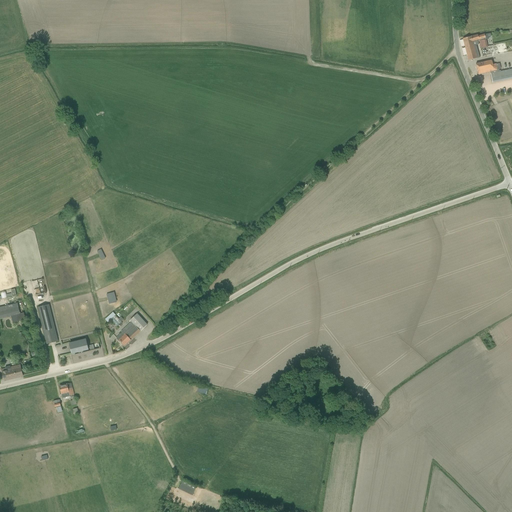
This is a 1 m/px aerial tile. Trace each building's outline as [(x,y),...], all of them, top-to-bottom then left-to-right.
[(478,34),(467,37),(463,39),(469,60),(479,57),(476,45),(478,44),(478,41),(479,41),(480,48),(488,47),(486,39),(484,34),(479,36),(478,34)] [(502,51),(501,41),(491,42),(491,45),(494,45),(495,52),(502,51)] [(491,60),(481,63),(476,64),(478,73),(478,74),(498,70),(496,63),(492,64),(491,60)] [(511,69),(499,72),(490,74),(492,83),(511,78),(511,69)] [(24,314),(20,315),(18,303),(0,307),(0,319),(12,317),(13,323),(26,320),(24,314)] [(50,305),(38,307),(47,343),(59,340),(50,305)] [(105,321),(110,317),(113,319),(111,321),(114,325),(120,320),(111,310),(102,318),(105,321)] [(126,345),(141,330),(132,321),(117,336),(126,345)] [(73,354),(91,349),(88,337),(70,342),(73,354)] [(5,380),(24,376),(21,364),(3,368),(5,380)] [(63,399),(71,397),(68,383),(60,385),(63,399)] [(178,481),(176,489),(190,493),(193,485),(178,481)]
